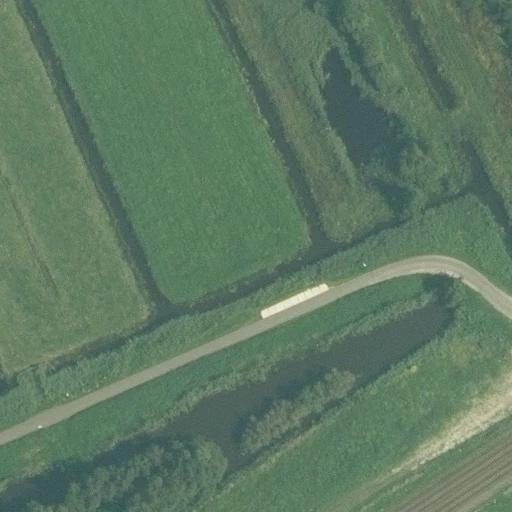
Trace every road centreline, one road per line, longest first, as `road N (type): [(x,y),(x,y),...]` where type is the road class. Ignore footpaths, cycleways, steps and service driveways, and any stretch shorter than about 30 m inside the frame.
road 1 (unclassified): [(0,440),(398,269),(438,263),(463,271),(511,314)]
road 2 (track): [(511,391),(334,511)]
road 3 (track): [(87,511),(28,374),(25,322)]
road 4 (track): [(438,0),(511,166)]
